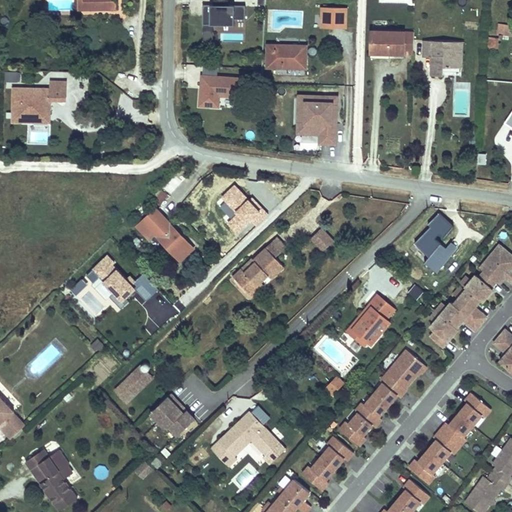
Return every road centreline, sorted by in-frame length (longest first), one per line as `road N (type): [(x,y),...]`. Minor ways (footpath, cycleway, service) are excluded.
road 1 (residential): [(168,0),(166,113),(185,146),(511,201)]
road 2 (residential): [(468,357),(336,511)]
